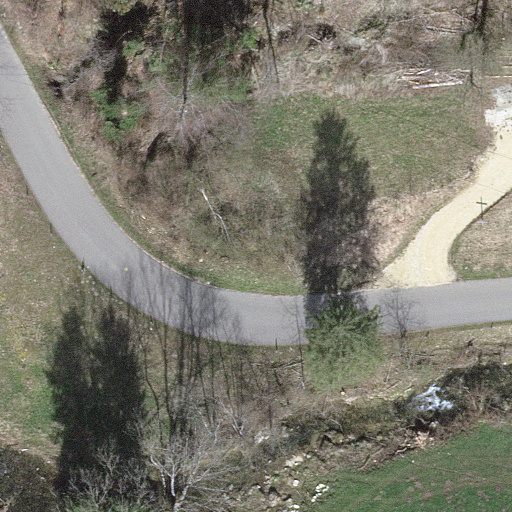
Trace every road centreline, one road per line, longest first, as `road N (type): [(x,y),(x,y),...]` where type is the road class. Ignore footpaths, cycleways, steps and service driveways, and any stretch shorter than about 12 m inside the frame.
road 1 (tertiary): [(0,70),(92,234),(123,264),(197,306),(294,320),(511,301)]
road 2 (track): [(406,310),(437,233),(511,171)]
